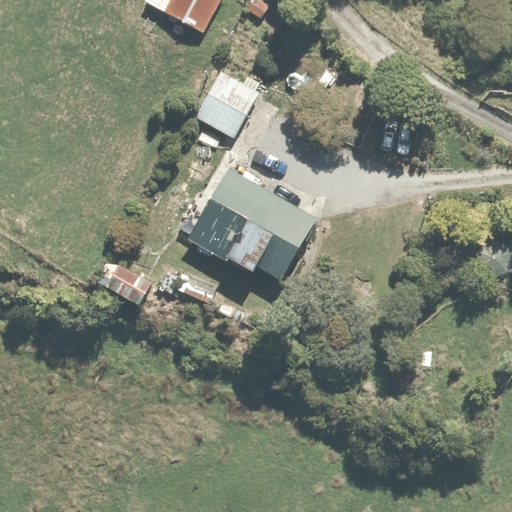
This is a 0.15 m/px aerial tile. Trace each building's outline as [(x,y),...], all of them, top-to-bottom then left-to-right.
[(170,0),(163,13),(202,36),(223,0),(170,0)] [(222,73),(195,120),(233,142),(260,96),(222,73)] [(314,220),(230,173),(227,172),(187,245),(193,248),(253,281),(258,271),(279,283),(314,220)] [(483,275),(485,276),(487,277),(489,278),(490,278),(492,278),(494,279),(496,279),(497,278),(499,278),(501,278),(502,277),(504,276),(505,276),(507,274),(508,273),(509,272),(511,271),(511,269),(511,268),(511,248),(511,246),(509,245),(508,244),(507,243),(505,242),(504,241),(502,240),(501,240),(499,239),(497,239),(496,239),(494,239),(492,239),(490,239),(489,240),(487,240),(485,241),(484,242),(482,243),(481,244),(480,245),(479,246),(478,248),(477,249),(476,251),(476,253),(475,254),(475,256),(475,258),(475,259),(475,261),(475,263),(476,265),(476,266),(477,268),(478,269),(479,271),(480,272),(481,273),(482,274),(483,275)] [(152,290),(120,268),(105,289),(137,311),(152,290)]
